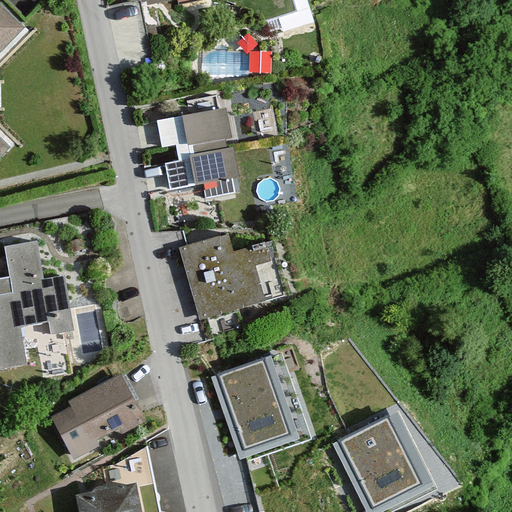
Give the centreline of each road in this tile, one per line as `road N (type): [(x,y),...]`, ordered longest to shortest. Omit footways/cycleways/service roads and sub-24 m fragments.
road 1 (residential): [(137,191),(201,511)]
road 2 (residential): [(88,0),(137,191)]
road 3 (residential): [(137,191),(0,219)]
